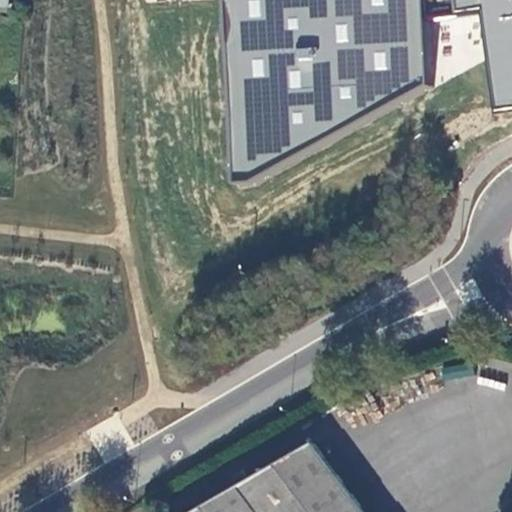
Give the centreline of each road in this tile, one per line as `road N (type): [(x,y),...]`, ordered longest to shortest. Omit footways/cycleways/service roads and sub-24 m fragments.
road 1 (tertiary): [(346,345),(56,511)]
road 2 (tertiary): [(484,242),(447,278),(346,345)]
road 3 (tertiary): [(346,345),(511,307)]
